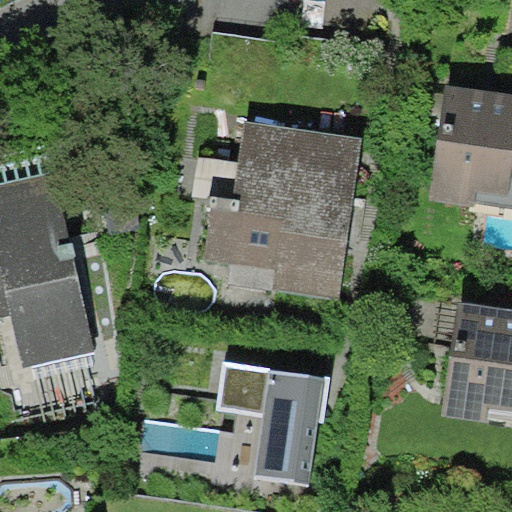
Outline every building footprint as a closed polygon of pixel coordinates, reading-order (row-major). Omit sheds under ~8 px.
[(511,98),(449,90),(434,202),(476,208),(478,199),(510,203),(511,190),(511,98)] [(364,148),(249,129),(242,166),(201,159),(194,203),(214,206),(204,260),(231,265),(228,282),(339,301),(364,148)] [(26,374),(98,358),(56,181),(0,193),(0,324),(14,322),(26,374)] [(511,313),(465,307),(449,420),(492,426),(493,417),(511,419),(511,313)] [(313,491),(328,383),(226,369),(220,416),(263,422),(255,483),(313,491)]
